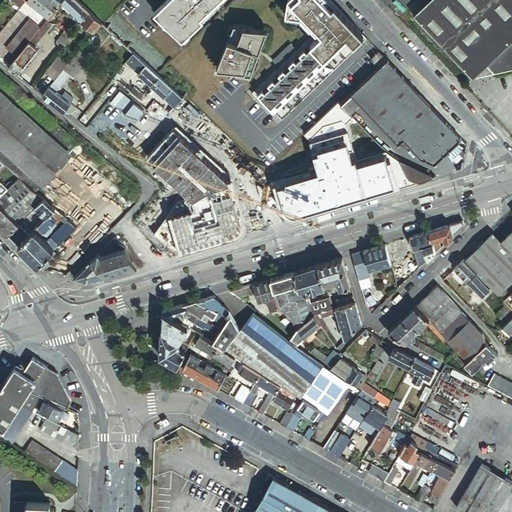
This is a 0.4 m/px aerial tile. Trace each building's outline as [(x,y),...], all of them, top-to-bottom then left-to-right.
[(60,0),(28,0),(50,17),(61,2),(62,1),(60,0)] [(89,11),(77,0),(62,0),(62,1),(61,2),(81,20),(89,11)] [(192,0),(191,0),(177,0),(160,17),(187,46),(208,26),(205,22),(228,0),(192,0)] [(338,15),(327,4),(330,1),(329,0),(296,0),(294,2),(291,19),(306,21),(320,36),(324,36),(328,40),(316,50),(329,63),(353,41),(360,49),(368,41),(341,12),(338,15)] [(511,0),(430,0),(414,16),(464,68),(470,68),(475,73),(484,63),(488,66),(495,74),(511,70),(511,0)] [(94,31),(101,22),(89,11),(81,20),(85,24),(90,27),(94,31)] [(7,49),(18,57),(29,43),(30,41),(41,27),(31,19),(7,49)] [(46,21),(42,27),(47,31),(51,25),(46,21)] [(86,32),(90,27),(85,24),(82,28),(86,32)] [(41,27),(30,41),(35,45),(47,31),(42,27),(41,27)] [(256,78),(272,34),(249,32),(244,29),(238,28),(221,73),(234,75),(256,78)] [(71,37),(64,32),(55,43),(63,49),(71,37)] [(30,41),(29,43),(38,50),(39,48),(35,45),(30,41)] [(18,57),(16,60),(24,67),(38,50),(29,43),(18,57)] [(328,65),(314,51),(263,99),(276,113),(328,65)] [(388,60),(379,51),(370,59),(379,69),(388,60)] [(67,65),(63,70),(68,74),(74,78),(88,60),(80,54),(77,52),(67,65)] [(138,73),(146,64),(133,52),(126,61),(138,73)] [(49,75),(61,60),(58,57),(46,72),(49,75)] [(24,67),(16,60),(9,68),(18,75),(24,67)] [(49,75),(56,80),(63,70),(67,65),(61,60),(49,75)] [(463,139),(388,60),(379,69),(352,94),(362,105),(392,137),(398,132),(403,138),(422,158),(436,164),(463,139)] [(474,79),(488,66),(484,63),(475,73),(470,68),(464,68),(474,79)] [(158,75),(146,64),(138,73),(150,84),(158,75)] [(495,74),(488,66),(474,79),(495,74)] [(56,80),(50,86),(55,90),(68,74),(63,70),(56,80)] [(0,73),(0,157),(36,190),(75,140),(0,73)] [(172,87),(158,75),(150,84),(164,96),(172,87)] [(55,90),(50,86),(43,95),(64,112),(71,103),(62,96),(55,90)] [(134,86),(130,91),(140,98),(141,96),(139,94),(141,92),(134,86)] [(173,105),(182,96),(172,87),(164,96),(173,105)] [(66,91),(62,96),(71,103),(74,98),(66,91)] [(362,105),(352,94),(341,104),(351,115),(362,105)] [(71,103),(64,112),(70,114),(76,107),(71,103)] [(233,177),(176,124),(146,154),(192,197),(194,208),(168,216),(181,250),(249,232),(233,177)] [(317,166),(272,179),(280,207),(283,211),(289,213),(297,213),(395,183),(385,154),(359,163),(354,142),(349,130),(309,141),(317,166)] [(398,142),(403,138),(398,132),(392,137),(396,141),(398,142)] [(432,178),(399,159),(410,177),(421,181),(432,178)] [(43,199),(19,177),(0,196),(0,207),(18,225),(21,221),(23,219),(32,210),(35,208),(43,199)] [(55,209),(43,199),(35,208),(38,210),(46,218),(48,216),(49,214),(55,209)] [(18,225),(0,207),(0,224),(9,234),(18,225)] [(59,212),(55,209),(49,214),(53,218),(56,215),(59,212)] [(32,210),(23,219),(27,224),(37,214),(35,213),(32,210)] [(68,221),(59,212),(56,215),(61,220),(65,223),(68,221)] [(46,218),(38,225),(45,232),(53,224),(55,222),(52,220),(48,216),(46,218)] [(21,221),(18,225),(9,234),(19,244),(32,232),(21,221)] [(76,227),(68,221),(65,223),(51,238),(58,245),(76,227)] [(465,225),(464,221),(451,225),(454,235),(465,225)] [(54,226),(53,224),(45,232),(44,233),(47,236),(51,231),(52,229),(54,226)] [(38,225),(34,230),(41,236),(44,233),(45,232),(38,225)] [(445,244),(454,235),(451,225),(430,231),(433,242),(439,240),(444,239),(445,244)] [(34,230),(32,232),(19,244),(39,264),(54,249),(47,242),(41,236),(34,230)] [(433,242),(430,231),(411,237),(414,249),(418,248),(423,247),(434,243),(433,242)] [(511,231),(502,241),(511,251),(511,231)] [(506,288),(511,282),(511,251),(502,241),(494,232),(466,259),(479,273),(499,294),(506,288)] [(47,242),(54,249),(58,245),(51,238),(47,242)] [(434,243),(436,252),(441,248),(439,240),(433,242),(434,243)] [(111,241),(99,253),(103,256),(103,254),(110,247),(111,249),(115,245),(111,241)] [(423,247),(428,260),(436,252),(434,243),(423,247)] [(352,255),(360,279),(371,276),(369,271),(392,264),(386,244),(352,255)] [(424,264),(428,260),(423,247),(418,248),(424,264)] [(99,253),(92,260),(109,276),(139,267),(129,252),(127,250),(127,248),(103,256),(99,253)] [(418,262),(420,268),(424,264),(418,248),(414,249),(418,262)] [(60,255),(54,249),(39,264),(44,269),(46,269),(60,255)] [(351,285),(343,257),(319,265),(325,284),(338,280),(340,288),(351,285)] [(479,273),(466,259),(456,268),(469,282),(478,274),(479,273)] [(109,276),(92,260),(74,277),(89,281),(109,276)] [(325,284),(319,265),(295,272),(299,284),(301,291),(305,289),(306,293),(326,287),(325,284)] [(299,284),(295,272),(271,279),(275,291),(299,284)] [(492,289),(478,274),(469,282),(483,297),(492,289)] [(275,291),(271,279),(254,284),(259,301),(267,299),(270,310),(279,307),(275,291)] [(458,283),(452,288),(468,304),(472,300),(472,297),(458,283)] [(327,311),(335,308),(333,302),(330,296),(313,302),(305,304),(304,300),(301,291),(299,284),(275,291),(279,307),(298,329),(314,315),(327,311)] [(253,295),(251,285),(232,291),(241,298),(247,296),(253,295)] [(486,336),(439,285),(417,306),(431,320),(451,341),(459,349),(469,360),(488,343),(488,342),(486,336)] [(505,300),(511,294),(508,290),(506,288),(499,294),(505,300)] [(494,291),(492,289),(483,297),(486,299),(494,291)] [(230,311),(213,296),(198,301),(224,314),(226,315),(230,311)] [(335,308),(356,302),(354,296),(333,302),(335,308)] [(250,299),(247,303),(255,309),(259,305),(250,299)] [(224,314),(198,301),(183,305),(200,316),(202,317),(206,312),(208,312),(208,314),(219,321),(224,314)] [(345,341),(362,324),(356,302),(335,308),(337,312),(345,341)] [(511,307),(510,305),(509,304),(497,314),(507,324),(511,319),(511,307)] [(200,316),(183,305),(163,311),(175,319),(179,315),(184,318),(186,316),(187,316),(196,323),(197,321),(200,316)] [(431,320),(417,306),(390,333),(407,342),(412,338),(420,330),(421,331),(426,326),(425,325),(428,323),(431,320)] [(182,323),(175,319),(163,311),(162,330),(181,341),(183,337),(189,328),(182,323)] [(219,346),(224,349),(240,329),(230,311),(226,315),(228,317),(221,329),(213,342),(219,346)] [(327,311),(314,315),(320,324),(324,329),(327,327),(320,318),(328,315),(327,311)] [(300,397),(324,366),(288,340),(253,312),(240,329),(224,349),(236,357),(240,359),(244,362),(262,373),(281,385),(282,386),(297,395),(300,396),(300,397)] [(216,326),(221,329),(228,317),(226,315),(224,314),(219,321),(216,326)] [(179,315),(175,319),(182,323),(187,316),(186,316),(184,318),(179,315)] [(320,324),(314,315),(298,329),(304,337),(320,324)] [(202,317),(200,316),(197,321),(196,323),(204,328),(206,326),(209,328),(212,324),(202,317)] [(511,332),(511,319),(507,324),(502,329),(509,336),(511,332)] [(451,341),(431,320),(428,323),(448,344),(451,341)] [(192,329),(189,328),(183,337),(187,339),(191,339),(192,337),(188,335),(192,329)] [(195,339),(198,333),(192,329),(188,335),(192,337),(195,339)] [(298,343),(304,337),(298,329),(291,338),(298,343)] [(181,341),(162,330),(160,356),(178,366),(187,352),(182,349),(180,348),(181,345),(179,343),(181,341)] [(382,340),(366,330),(351,345),(360,351),(368,341),(377,347),(382,340)] [(196,345),(202,336),(198,333),(195,339),(193,343),(196,345)] [(219,346),(213,342),(202,336),(196,345),(198,346),(200,348),(211,354),(213,356),(219,346)] [(190,347),(193,343),(195,339),(192,337),(191,339),(187,345),(190,347)] [(412,338),(407,342),(412,345),(445,363),(450,358),(412,338)] [(497,353),(488,342),(488,343),(469,360),(459,349),(453,355),(463,365),(466,363),(473,370),(487,358),(489,361),(497,353)] [(236,357),(224,349),(219,346),(213,356),(216,357),(228,365),(231,366),(236,357)] [(371,356),(378,361),(384,351),(377,347),(371,356)] [(410,368),(416,358),(395,347),(390,357),(410,368)] [(198,352),(208,358),(211,354),(200,348),(198,352)] [(311,352),(318,358),(322,353),(315,348),(311,352)] [(331,367),(340,358),(342,356),(335,351),(329,358),(324,362),(331,367)] [(329,358),(322,353),(318,358),(324,362),(329,358)] [(218,389),(226,376),(219,371),(216,374),(216,376),(210,372),(211,371),(213,368),(208,365),(205,369),(198,365),(201,360),(192,355),(184,368),(218,389)] [(373,368),(378,361),(371,356),(368,364),(373,368)] [(235,369),(240,359),(236,357),(231,366),(235,369)] [(0,388),(0,436),(20,405),(30,390),(45,366),(32,358),(24,372),(15,366),(0,389),(0,388)] [(340,358),(331,367),(347,378),(354,368),(340,358)] [(430,379),(435,369),(416,358),(410,368),(410,369),(416,372),(424,376),(430,379)] [(238,371),(244,362),(240,359),(235,369),(238,371)] [(205,369),(208,365),(201,360),(198,365),(205,369)] [(373,368),(372,370),(378,374),(384,364),(378,361),(373,368)] [(256,382),(262,373),(244,362),(238,371),(256,382)] [(55,372),(45,366),(30,390),(45,398),(65,408),(70,399),(55,372)] [(348,383),(324,366),(300,397),(304,399),(320,409),(326,413),(327,414),(348,383)] [(354,368),(347,378),(361,388),(364,383),(368,377),(362,374),(354,368)] [(421,383),(424,376),(416,372),(413,379),(421,383)] [(261,385),(271,391),(259,411),(263,414),(281,385),(262,373),(256,382),(251,390),(243,402),(251,407),(259,395),(256,393),(261,385)] [(511,398),(511,386),(493,376),(488,385),(511,398)] [(364,383),(361,388),(376,398),(380,393),(364,383)] [(243,402),(251,390),(244,386),(236,398),(243,402)] [(295,399),(297,395),(282,386),(280,390),(295,399)] [(420,399),(425,402),(432,389),(426,386),(420,399)] [(45,398),(30,390),(20,405),(31,411),(46,418),(47,414),(59,420),(63,411),(44,401),(45,398)] [(295,399),(280,390),(274,399),(289,409),(295,399)] [(380,393),(376,398),(390,406),(393,401),(380,393)] [(373,406),(375,402),(365,395),(362,399),(373,406)] [(299,406),(304,399),(300,397),(300,396),(295,403),(299,406)] [(355,405),(367,414),(373,406),(362,399),(360,397),(355,405)] [(317,414),(320,409),(304,399),(299,406),(298,408),(305,413),(311,416),(315,419),(317,414)] [(401,404),(393,399),(393,401),(390,406),(398,410),(401,404)] [(387,415),(390,409),(378,403),(376,407),(387,415)] [(355,405),(353,404),(348,411),(363,421),(365,418),(367,414),(355,405)] [(20,405),(0,436),(0,437),(11,445),(31,411),(20,405)] [(367,414),(365,418),(380,428),(383,424),(389,416),(387,415),(376,407),(373,406),(367,414)] [(317,414),(323,418),(326,413),(320,409),(317,414)] [(395,420),(399,414),(390,409),(387,415),(389,416),(395,420)] [(287,427),(294,414),(291,412),(290,414),(287,412),(280,423),(287,427)] [(295,413),(294,414),(287,427),(292,430),(301,416),(295,413)] [(320,422),(323,418),(317,414),(315,419),(320,422)] [(383,424),(391,428),(395,420),(389,416),(383,424)] [(79,441),(79,434),(46,418),(40,428),(79,452),(79,441)] [(305,437),(310,439),(318,426),(313,424),(305,437)] [(395,435),(397,431),(391,428),(383,424),(380,428),(370,446),(380,452),(391,433),(395,435)] [(335,430),(332,436),(339,440),(342,435),(335,430)] [(409,438),(397,431),(395,435),(394,436),(406,443),(409,438)] [(424,446),(427,441),(412,433),(409,438),(406,443),(406,444),(409,445),(412,441),(418,444),(416,449),(421,452),(422,451),(423,448),(424,446)] [(339,440),(332,436),(324,447),(331,452),(339,440)] [(24,453),(54,472),(62,461),(32,441),(24,453)] [(409,445),(406,444),(400,454),(415,462),(416,461),(421,452),(416,449),(418,444),(412,441),(409,445)] [(437,459),(440,455),(431,450),(430,452),(432,453),(430,456),(437,459)] [(422,451),(421,452),(416,461),(432,469),(437,459),(430,456),(422,451)] [(415,462),(400,454),(396,461),(411,470),(415,462)] [(446,464),(449,460),(440,455),(437,459),(446,464)] [(450,478),(455,469),(446,464),(437,459),(432,469),(439,473),(450,478)] [(455,469),(458,465),(449,460),(446,464),(455,469)] [(54,472),(66,480),(70,472),(78,477),(79,472),(62,461),(54,472)] [(511,480),(481,463),(456,507),(463,511),(495,511),(511,484),(511,480)] [(389,473),(374,464),(369,472),(384,481),(389,473)] [(398,472),(392,468),(389,473),(396,476),(398,472)] [(70,472),(66,480),(77,487),(78,477),(70,472)] [(396,476),(389,473),(384,481),(391,485),(396,476)] [(440,497),(450,478),(439,473),(437,475),(440,477),(432,493),(440,497)] [(428,476),(424,474),(418,484),(422,486),(423,485),(428,476)] [(337,511),(274,476),(253,511),(337,511)] [(430,489),(423,485),(422,486),(420,490),(427,494),(430,489)] [(427,494),(420,490),(415,499),(423,503),(427,494)] [(47,511),(48,504),(14,503),(14,511),(47,511)]
